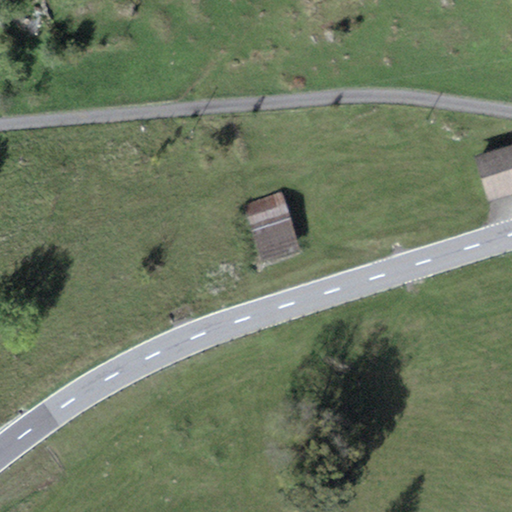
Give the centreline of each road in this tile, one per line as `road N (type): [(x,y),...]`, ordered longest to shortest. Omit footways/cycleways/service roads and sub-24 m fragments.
road 1 (primary): [(511,233),(151,355),(76,396),(0,453)]
road 2 (unclassified): [(0,125),(390,94),(511,111)]
